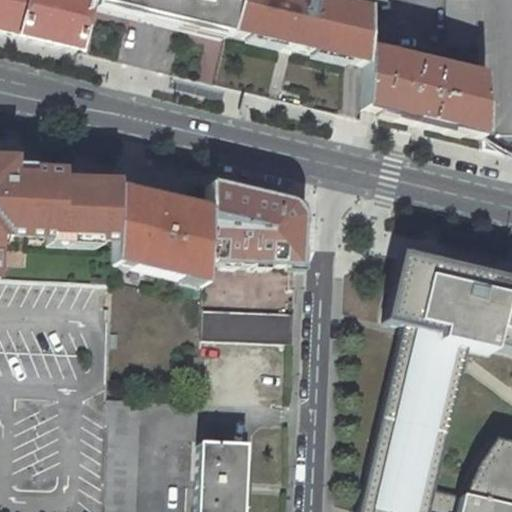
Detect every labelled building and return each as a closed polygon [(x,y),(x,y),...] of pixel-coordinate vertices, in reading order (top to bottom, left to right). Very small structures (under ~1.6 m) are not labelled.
[(86,5),(86,0),(0,0),(0,35),(15,39),(74,53),(86,5)] [(129,15),(132,0),(86,0),(86,5),(129,15)] [(182,28),(188,0),(132,0),(129,15),(155,22),(182,28)] [(233,0),(188,0),(182,28),(224,38),(225,35),(233,0)] [(301,0),(302,1),(297,0),(233,0),(225,35),(230,37),(344,64),(346,12),(309,3),(309,0),(301,0)] [(476,46),(474,0),(446,0),(448,47),(476,46)] [(361,68),(362,52),(363,16),(346,12),(344,64),(361,68)] [(359,111),(375,115),(377,56),(362,52),(361,68),(359,111)] [(479,140),(477,79),(433,69),(434,63),(427,61),(425,67),(377,56),(375,115),(479,140)] [(0,163),(0,235),(3,236),(44,238),(96,240),(110,241),(113,191),(63,179),(0,163)] [(265,201),(204,187),(203,198),(203,212),(201,266),(232,267),(232,263),(244,263),(244,267),(295,269),(297,224),(281,204),(265,201)] [(201,266),(203,212),(113,191),(110,241),(111,265),(177,281),(179,274),(201,279),(201,266)] [(96,240),(44,238),(44,248),(95,250),(96,240)] [(479,278),(397,259),(381,324),(400,328),(356,511),(511,511),(511,430),(494,425),(478,445),(463,477),(434,471),(464,348),(487,354),(489,348),(511,353),(511,286),(504,284),(503,289),(478,283),(479,278)] [(179,274),(177,281),(201,287),(201,279),(179,274)] [(201,313),(200,342),(291,346),(292,317),(201,313)] [(102,511),(133,511),(137,403),(108,402),(102,511)] [(239,511),(242,448),(196,446),(192,511),(239,511)]
